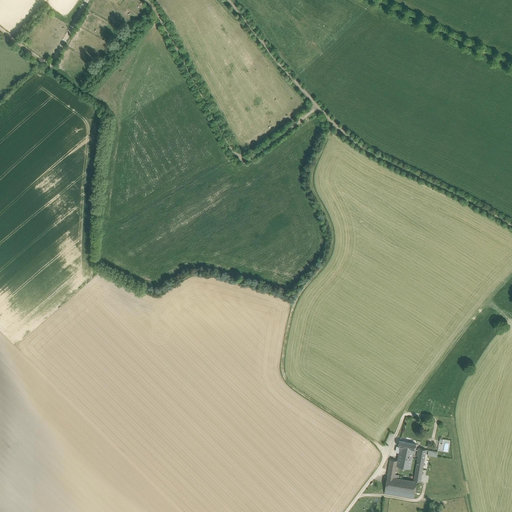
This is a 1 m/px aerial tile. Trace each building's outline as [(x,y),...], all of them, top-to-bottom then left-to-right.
[(416,444),(399,441),(398,447),(414,450),(415,450),(416,444)] [(413,457),(414,450),(398,447),(397,447),(396,451),(397,452),(399,453),(397,461),(397,466),(410,469),(413,457)] [(426,450),(419,449),(419,453),(417,453),(417,457),(418,457),(415,474),(422,475),(425,455),(426,450)] [(397,466),(397,461),(390,459),(389,469),(392,470),(393,466),(396,467),(397,466)] [(414,498),(417,481),(414,481),(398,478),(395,478),(387,476),(384,493),(414,498)]
